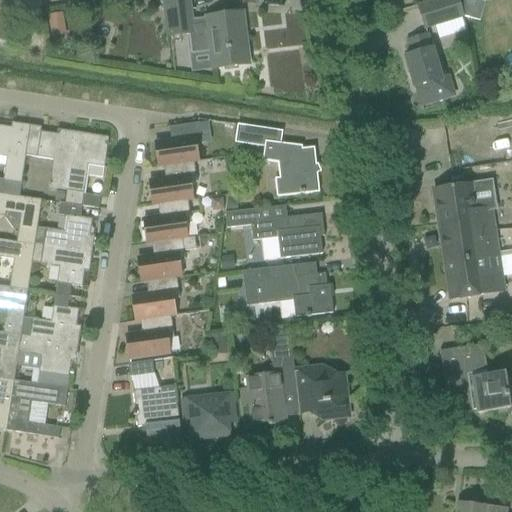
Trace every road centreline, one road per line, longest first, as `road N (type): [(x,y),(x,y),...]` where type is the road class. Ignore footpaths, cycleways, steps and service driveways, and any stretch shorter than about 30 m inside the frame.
road 1 (residential): [(76,488),(136,119),(0,97)]
road 2 (unclassified): [(385,480),(391,422),(376,208),(322,0)]
road 3 (residential): [(344,479),(241,476),(76,488)]
road 4 (residential): [(385,480),(511,476)]
